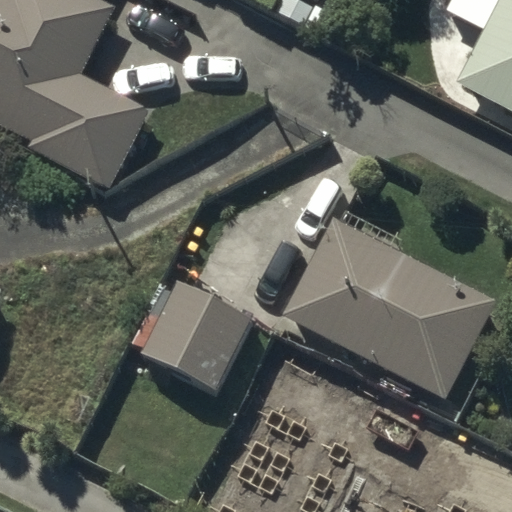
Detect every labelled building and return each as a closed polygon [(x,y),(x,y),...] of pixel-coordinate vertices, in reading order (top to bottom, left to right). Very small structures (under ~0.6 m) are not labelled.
[(0,0),(0,129),(35,147),(31,154),(108,193),(148,116),(85,84),(120,16),(88,0),(0,0)] [(498,0),(459,0),(451,15),(482,32),(498,0)] [(511,0),(507,0),(459,93),(511,120),(511,0)] [(498,314),(337,230),(287,326),(448,410),(498,314)] [(255,330),(179,291),(142,363),(218,402),(255,330)] [(475,511),(495,474),(349,400),(312,473),(388,511),(475,511)]
